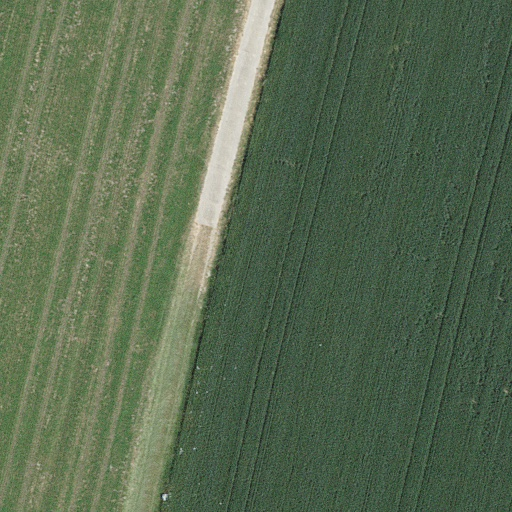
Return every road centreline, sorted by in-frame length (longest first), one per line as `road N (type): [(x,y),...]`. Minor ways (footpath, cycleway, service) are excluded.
road 1 (track): [(136,511),(204,227)]
road 2 (track): [(263,0),(204,227)]
